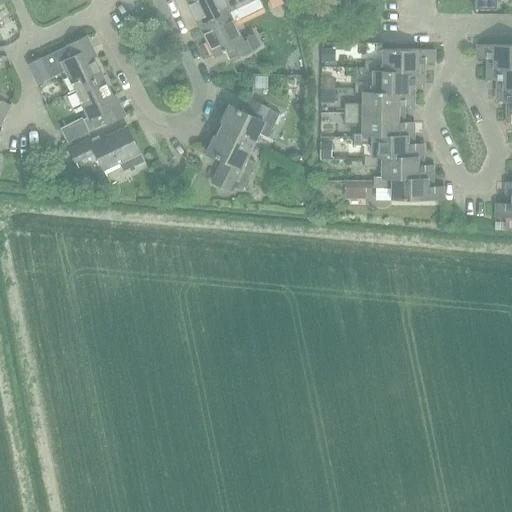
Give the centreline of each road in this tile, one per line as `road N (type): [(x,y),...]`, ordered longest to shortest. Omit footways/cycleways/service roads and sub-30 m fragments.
road 1 (residential): [(97,10),(146,108),(173,119),(193,108),(198,80),(160,0)]
road 2 (residential): [(454,71),(495,146),(487,175),(474,182),(457,173),(433,118),(444,84)]
road 3 (residential): [(50,170),(53,141),(18,52),(97,10)]
